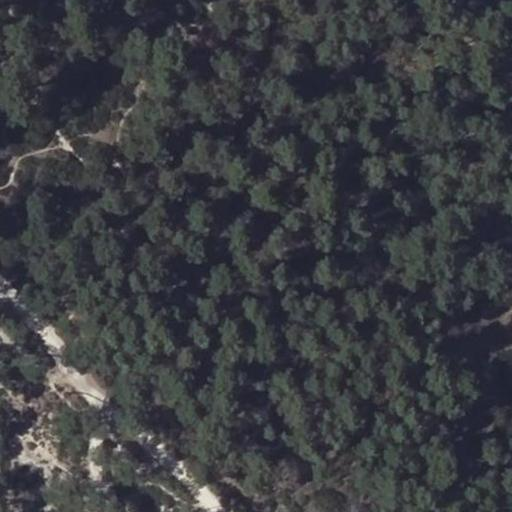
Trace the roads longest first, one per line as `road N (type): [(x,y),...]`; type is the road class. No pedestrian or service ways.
road 1 (track): [(209,511),(0,272)]
road 2 (track): [(118,404),(96,439),(101,468),(131,511)]
